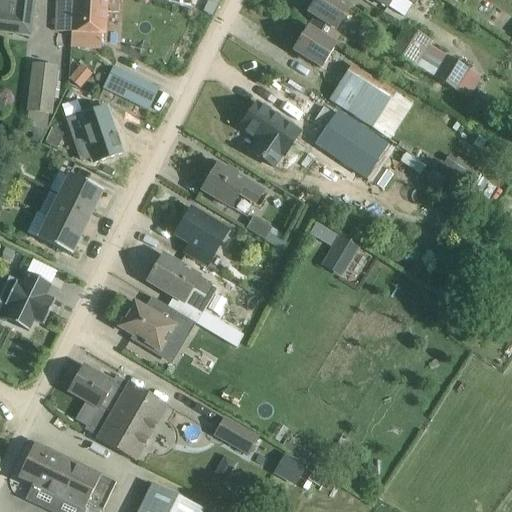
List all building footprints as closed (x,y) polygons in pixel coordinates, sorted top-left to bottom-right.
[(0,0),(0,32),(31,36),(34,0),(0,0)] [(56,0),(55,32),(71,32),(72,4),(88,5),(88,0),(56,0)] [(105,34),(106,0),(88,0),(88,5),(72,4),(71,32),(105,34)] [(213,13),(219,1),(216,0),(209,0),(205,9),(213,13)] [(328,41),(335,46),(342,34),(336,31),(350,7),(338,0),(316,0),(308,13),(320,21),(313,31),(308,28),(308,29),(328,41)] [(373,0),(387,8),(392,0),(407,0),(414,4),(415,0),(373,0)] [(431,42),(426,39),(406,27),(398,40),(392,50),(417,66),(431,42)] [(320,69),(335,46),(328,41),(308,29),(293,51),(320,69)] [(469,70),(447,56),(433,77),(456,91),(469,70)] [(57,67),(32,64),(27,112),(52,115),(57,67)] [(81,88),(91,75),(81,66),(70,79),(81,88)] [(414,105),(396,93),(353,67),(331,101),(393,139),(414,105)] [(114,94),(124,73),(114,69),(104,89),(114,94)] [(273,169),(297,133),(256,105),(240,129),(262,143),(253,156),(273,169)] [(122,153),(110,119),(100,123),(96,112),(66,122),(71,138),(80,162),(92,158),(94,163),(122,153)] [(338,127),(350,135),(355,128),(343,120),(338,127)] [(361,142),(338,127),(336,126),(319,150),(345,167),(347,165),(361,142)] [(58,148),(64,134),(52,128),(46,142),(58,148)] [(361,142),(347,165),(366,177),(380,155),(361,142)] [(388,235),(402,215),(320,158),(306,178),(388,235)] [(6,169),(17,175),(21,166),(11,160),(6,169)] [(264,193),(251,185),(234,175),(235,173),(228,169),(227,171),(217,165),(202,191),(232,209),(238,198),(255,208),(264,193)] [(393,175),(381,167),(371,182),(383,190),(393,175)] [(13,184),(17,175),(6,169),(2,178),(13,184)] [(96,213),(106,192),(73,175),(62,197),(96,213)] [(86,234),(96,213),(62,197),(52,218),(86,234)] [(457,205),(436,208),(440,229),(460,226),(457,205)] [(230,233),(208,220),(191,209),(175,235),(190,244),(184,254),(208,269),(230,233)] [(253,217),(245,229),(284,252),(289,244),(270,233),(272,229),(253,217)] [(75,256),(86,234),(52,218),(41,239),(75,256)] [(310,234),(321,241),(327,230),(316,223),(310,234)] [(340,236),(321,266),(341,278),(359,247),(340,236)] [(15,253),(6,249),(2,255),(12,259),(15,253)] [(173,310),(195,323),(202,311),(204,313),(204,312),(217,290),(211,286),(212,285),(180,266),(163,256),(147,281),(179,300),(173,310)] [(0,315),(0,318),(23,330),(29,319),(38,324),(51,299),(41,295),(47,284),(22,272),(17,283),(12,280),(0,304),(4,307),(0,315)] [(268,286),(258,281),(252,294),(262,299),(268,286)] [(173,310),(152,297),(145,310),(134,303),(120,328),(134,336),(131,340),(157,355),(168,334),(184,344),(195,323),(173,310)] [(511,306),(501,325),(511,331),(511,306)] [(202,311),(195,323),(236,348),(243,336),(204,312),(204,313),(202,311)] [(131,384),(118,377),(114,384),(84,367),(70,392),(100,408),(87,431),(100,438),(100,439),(131,384)] [(138,462),(139,460),(170,406),(131,384),(100,439),(99,440),(138,462)] [(259,438),(225,417),(214,435),(249,455),(259,438)] [(59,498),(75,465),(35,445),(19,478),(32,484),(30,488),(32,489),(34,486),(59,498)] [(75,465),(59,498),(84,510),(87,504),(100,477),(75,465)] [(100,477),(87,504),(102,511),(116,484),(100,477)] [(202,511),(203,510),(146,483),(134,510),(137,511),(202,511)]
